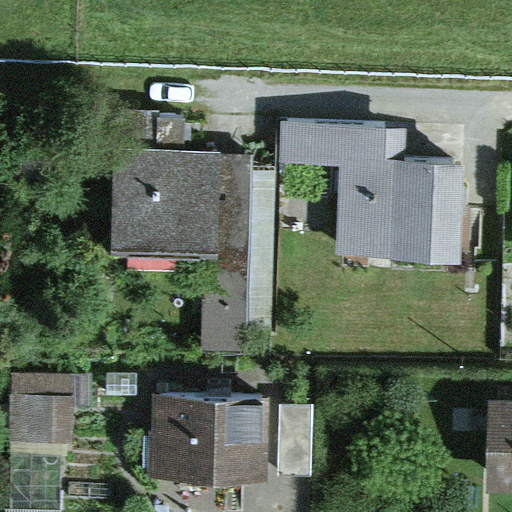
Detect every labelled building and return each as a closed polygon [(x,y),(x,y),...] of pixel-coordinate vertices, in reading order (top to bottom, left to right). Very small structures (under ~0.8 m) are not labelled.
[(216,238),(217,157),(123,156),(122,237),(216,238)] [(251,345),(252,316),(279,317),(283,164),(224,162),(218,344),(251,345)] [(454,246),(456,169),(353,166),(351,243),(454,246)] [(20,444),(80,445),(82,368),(21,367),(20,444)] [(257,473),(260,405),(156,401),(154,469),(257,473)] [(511,479),(511,409),(501,409),(497,479),(511,479)]
